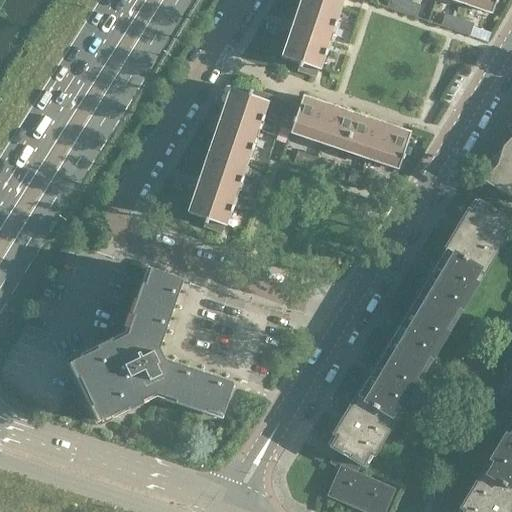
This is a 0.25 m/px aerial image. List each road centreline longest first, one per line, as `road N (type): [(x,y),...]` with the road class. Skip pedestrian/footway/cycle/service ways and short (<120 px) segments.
road 1 (residential): [(349,313),(130,243),(119,228),(124,193),(239,0)]
road 2 (primary): [(0,290),(179,0)]
road 3 (tertiary): [(349,313),(511,40)]
road 4 (tertiary): [(231,499),(18,432)]
road 5 (tertiary): [(231,499),(349,313)]
road 6 (primary): [(115,0),(0,178)]
road 7 (tertiary): [(0,458),(163,511)]
